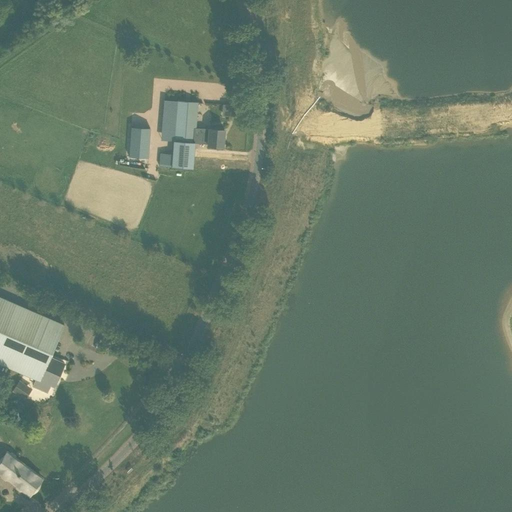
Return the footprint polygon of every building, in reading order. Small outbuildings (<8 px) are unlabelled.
[(196,128),(198,102),(177,100),(175,139),(173,139),(172,153),(160,152),(159,165),(192,167),(195,143),(208,144),(208,146),(223,147),(224,130),(209,129),(196,128)] [(222,116),(231,116),(231,104),(222,104),(222,116)] [(131,127),(129,157),(148,158),(150,128),(131,127)] [(40,353),(50,357),(64,325),(0,297),(0,363),(30,377),(40,353)] [(40,353),(30,377),(36,379),(33,386),(47,392),(50,385),(54,386),(64,363),(50,357),(40,353)] [(13,391),(19,395),(26,385),(19,381),(13,391)] [(42,479),(3,450),(0,454),(0,472),(30,495),(42,479)]
